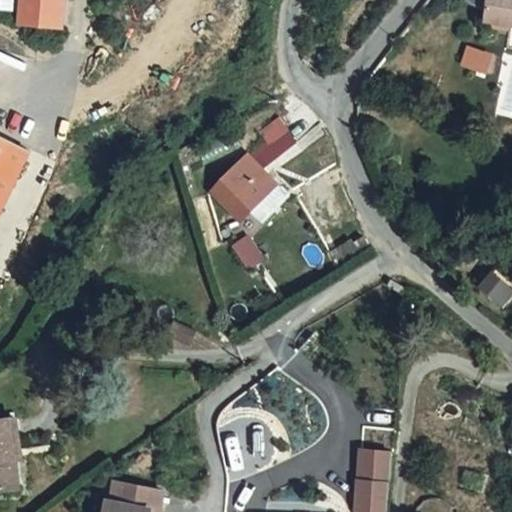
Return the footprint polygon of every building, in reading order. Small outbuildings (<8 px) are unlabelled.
[(74,27),(76,0),(29,0),(28,22),(74,27)] [(511,14),(511,0),(501,0),(499,13),(511,14)] [(131,19),(126,42),(147,47),(153,25),(131,19)] [(467,45),(461,65),(490,74),(496,54),(467,45)] [(265,135),(267,137),(219,189),(246,217),(256,206),(269,218),(296,189),(284,177),(282,179),(270,167),(301,133),(282,115),(265,135)] [(0,176),(15,146),(0,138),(0,176)] [(0,224),(34,155),(15,146),(0,176),(0,224)] [(338,192),(327,169),(300,185),(311,207),(338,192)] [(270,257),(255,234),(241,243),(255,267),(270,257)] [(511,300),(511,267),(510,265),(493,282),(511,300)] [(286,291),(271,302),(280,313),(294,303),(286,291)] [(0,492),(24,490),(20,464),(18,452),(30,451),(26,419),(0,422),(0,492)] [(373,511),(397,511),(402,452),(369,449),(363,511),(373,511)] [(30,451),(18,452),(20,464),(31,463),(30,451)] [(167,511),(172,491),(123,482),(119,501),(160,509),(159,511),(167,511)] [(159,511),(160,509),(119,501),(116,501),(113,511),(159,511)]
